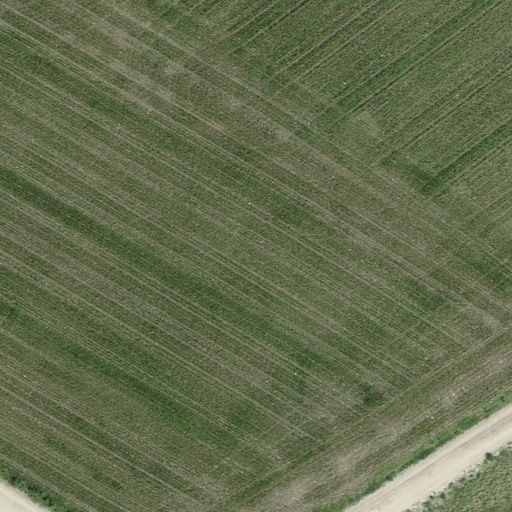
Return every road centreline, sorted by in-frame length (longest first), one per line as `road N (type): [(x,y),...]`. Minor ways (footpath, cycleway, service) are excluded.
road 1 (track): [(511,426),(376,511),(9,511),(0,505)]
road 2 (motorway): [(0,283),(511,225)]
road 3 (motorway): [(490,0),(0,77)]
